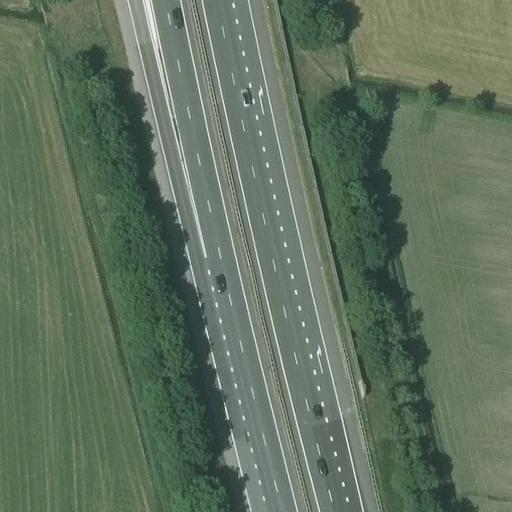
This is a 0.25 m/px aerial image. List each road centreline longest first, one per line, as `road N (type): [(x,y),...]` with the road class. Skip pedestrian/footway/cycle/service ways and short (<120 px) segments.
road 1 (motorway): [(334,511),(218,0)]
road 2 (motorway): [(143,0),(218,257)]
road 3 (motorway): [(164,0),(218,257)]
road 4 (motorway): [(218,257),(279,511)]
